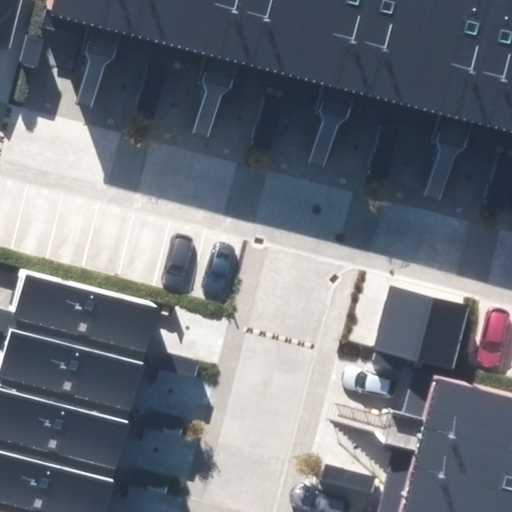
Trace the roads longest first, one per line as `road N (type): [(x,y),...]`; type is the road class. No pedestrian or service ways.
road 1 (residential): [(0,131),(315,217)]
road 2 (residential): [(315,217),(241,511)]
road 3 (residential): [(315,217),(511,268)]
